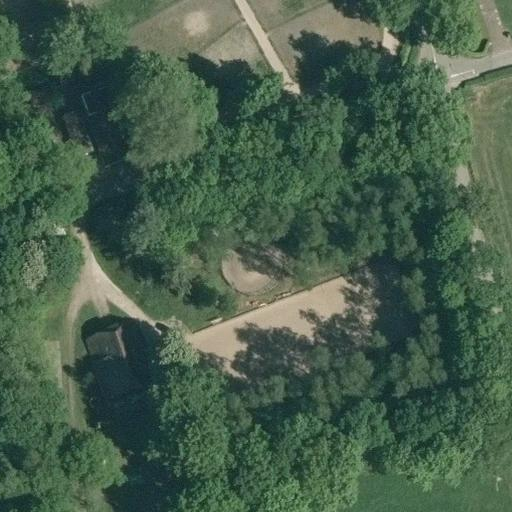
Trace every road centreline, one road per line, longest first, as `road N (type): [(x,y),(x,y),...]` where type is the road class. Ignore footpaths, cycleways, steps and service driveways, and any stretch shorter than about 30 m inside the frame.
road 1 (unclassified): [(0,209),(115,187),(437,82)]
road 2 (unclassified): [(511,374),(437,82)]
